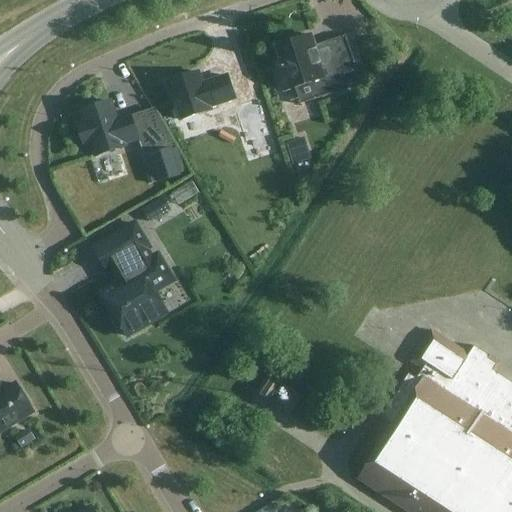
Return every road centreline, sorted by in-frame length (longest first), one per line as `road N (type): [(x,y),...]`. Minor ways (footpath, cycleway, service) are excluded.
road 1 (residential): [(275,0),(70,79),(42,119),(39,154),(67,231),(26,259)]
road 2 (unclassified): [(26,259),(138,437)]
road 3 (residential): [(9,511),(138,437)]
